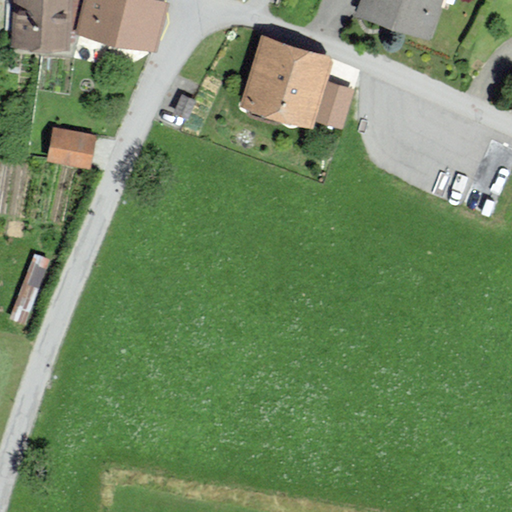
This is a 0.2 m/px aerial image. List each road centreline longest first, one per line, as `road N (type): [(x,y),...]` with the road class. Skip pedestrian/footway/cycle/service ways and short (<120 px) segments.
road 1 (unclassified): [(200,0),(13,438),(0,496)]
road 2 (unclassified): [(511,121),(213,0)]
